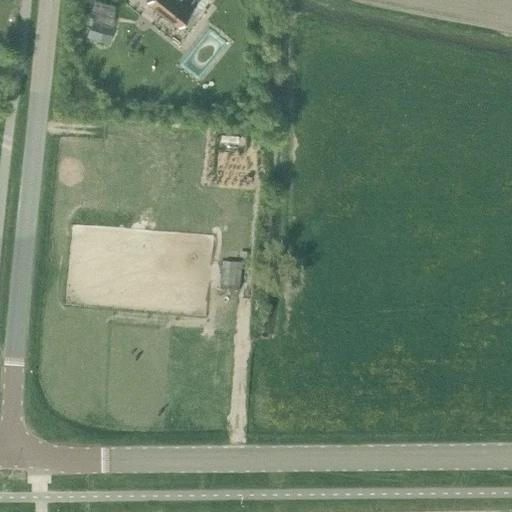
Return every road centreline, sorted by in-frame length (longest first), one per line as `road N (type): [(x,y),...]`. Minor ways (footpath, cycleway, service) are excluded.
road 1 (tertiary): [(10,455),(511,457)]
road 2 (tertiary): [(10,455),(49,0)]
